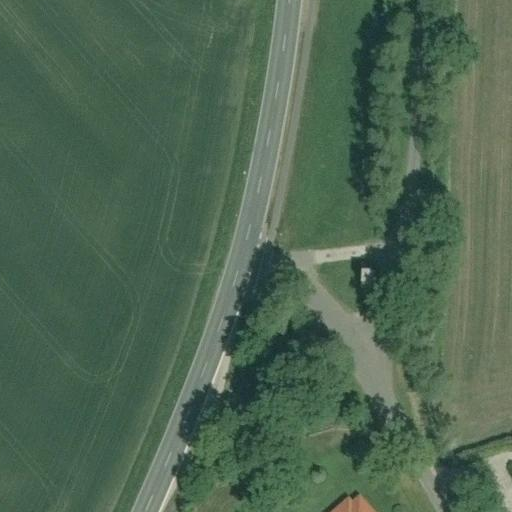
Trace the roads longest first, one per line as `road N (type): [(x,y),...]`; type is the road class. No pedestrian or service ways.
road 1 (unknown): [(354,364),(401,306),(417,262),(439,0)]
road 2 (residential): [(435,511),(338,341),(242,264)]
road 3 (tertiary): [(242,264),(286,84),(294,0)]
road 4 (tertiary): [(141,511),(242,264)]
